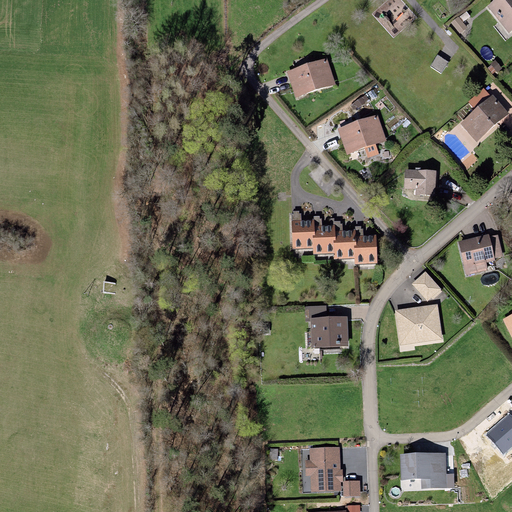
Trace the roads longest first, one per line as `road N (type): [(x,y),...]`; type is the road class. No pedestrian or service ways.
road 1 (residential): [(323,0),(268,39),(246,73),(412,262)]
road 2 (residential): [(373,511),(370,317),(412,262)]
road 3 (track): [(139,511),(131,400),(86,354)]
road 4 (residential): [(511,177),(412,262)]
